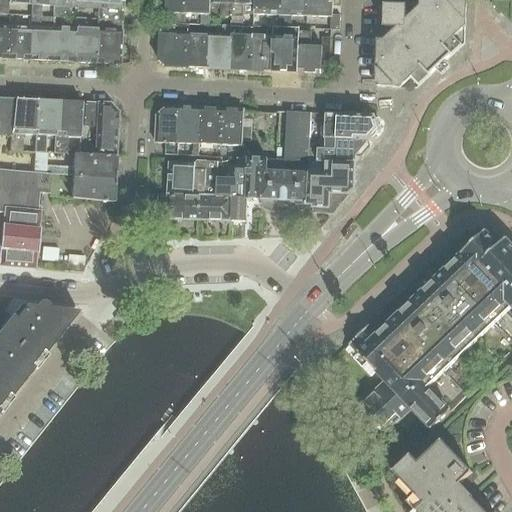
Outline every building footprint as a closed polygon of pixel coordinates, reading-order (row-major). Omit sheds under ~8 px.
[(31,0),(31,6),(30,17),(39,17),(40,7),(53,8),(53,0),(31,0)] [(52,18),(63,19),(63,9),(70,9),(75,9),(75,0),(53,0),(53,8),(52,18)] [(75,0),(75,9),(97,10),(97,0),(75,0)] [(109,22),(121,22),(122,0),(97,0),(97,10),(97,11),(96,21),(109,22)] [(162,0),(162,15),(175,15),(175,25),(175,26),(185,26),(186,16),(186,0),(162,0)] [(186,0),(186,16),(200,17),(200,26),(209,27),(210,17),(211,10),(210,10),(210,0),(186,0)] [(231,19),(232,0),(210,0),(210,10),(211,10),(220,11),(220,18),(231,19)] [(254,7),(254,0),(232,0),(231,19),(243,19),(244,7),(254,7)] [(261,17),(279,17),(280,17),(280,0),(254,0),(254,7),(253,28),(261,28),(261,17)] [(279,17),(278,29),(291,29),(291,18),(306,18),(306,0),(280,0),(280,17),(279,17)] [(339,31),(340,16),(332,16),(332,0),(306,0),(306,18),(322,18),(330,18),(329,31),(339,31)] [(377,88),(399,89),(410,78),(418,87),(462,46),(454,38),(465,27),(466,5),(421,3),(420,8),(419,10),(424,14),(410,27),(405,21),(405,8),(385,7),(384,28),(397,28),(402,34),(389,47),(384,42),(383,43),(378,43),(377,88)] [(7,9),(0,8),(0,14),(8,15),(8,4),(7,4),(7,9)] [(39,28),(39,17),(30,17),(30,28),(28,61),(51,62),(52,29),(39,28)] [(72,63),(74,29),(62,29),(63,19),(52,18),(52,29),(51,62),(72,63)] [(75,29),(74,29),(72,63),(95,64),(96,54),(97,31),(96,31),(85,30),(85,19),(75,19),(75,29)] [(121,32),(121,28),(121,22),(109,22),(96,21),(96,31),(97,31),(96,54),(95,64),(119,66),(121,32)] [(17,27),(8,27),(7,60),(28,61),(30,28),(17,27)] [(321,48),(310,47),(310,37),(311,33),(299,32),(299,30),(298,39),(299,39),(298,64),(297,74),(320,75),(321,63),(329,63),(330,39),(321,38),(321,48)] [(164,68),(186,69),(188,34),(177,33),(178,32),(161,32),(159,62),(159,63),(164,68)] [(209,35),(202,34),(188,34),(186,69),(207,70),(209,35)] [(209,35),(207,70),(229,71),(230,36),(222,36),(222,35),(209,35)] [(230,36),(229,71),(250,72),(251,37),(230,36)] [(272,63),(272,38),(266,38),(266,37),(252,36),(252,37),(251,37),(250,72),(271,73),(272,63)] [(272,38),(272,63),(271,73),(297,74),(298,64),(299,39),(298,39),(272,38)] [(0,247),(1,247),(0,254),(0,267),(34,270),(39,213),(38,213),(39,207),(38,207),(39,195),(50,195),(50,176),(46,175),(45,175),(8,172),(0,170),(0,138),(5,138),(5,140),(8,140),(9,139),(11,139),(12,135),(11,135),(14,110),(15,100),(0,99),(0,247)] [(11,139),(10,152),(22,153),(23,137),(34,138),(36,101),(15,100),(14,110),(11,135),(12,135),(11,139)] [(54,139),(57,139),(58,102),(36,101),(34,138),(34,153),(45,154),(46,138),(54,139)] [(80,140),(81,114),(81,104),(58,102),(57,139),(54,139),(53,154),(66,155),(68,139),(80,140)] [(94,156),(105,157),(115,157),(117,114),(118,114),(109,105),(85,104),(85,114),(83,128),(91,128),(91,129),(95,129),(94,144),(94,156)] [(166,145),(165,156),(178,156),(178,146),(180,108),(167,108),(167,107),(156,117),(157,117),(155,144),(166,145)] [(199,159),(200,147),(201,109),(180,108),(178,146),(193,146),(193,153),(192,153),(191,158),(199,159)] [(201,109),(200,147),(220,147),(222,110),(201,109)] [(222,110),(220,147),(242,148),(242,142),(243,130),(243,121),(243,120),(244,113),(244,111),(243,111),(222,110)] [(261,200),(260,207),(263,209),(266,210),(269,211),(271,211),(272,212),(293,213),(297,212),(300,211),(303,210),(307,209),(307,206),(308,175),(308,164),(309,150),(311,116),(287,115),(285,162),(284,174),(262,173),(261,200)] [(378,130),(374,117),(326,115),(325,141),(368,142),(378,130)] [(243,130),(242,142),(251,142),(252,131),(243,130)] [(360,158),(370,148),(368,142),(325,141),(324,151),(316,151),(316,164),(321,164),(332,165),(354,166),(354,164),(355,157),(360,158)] [(309,150),(308,164),(316,164),(316,151),(309,150)] [(114,181),(115,157),(105,157),(94,156),(73,156),(73,168),(46,167),(45,175),(46,175),(50,176),(72,177),(114,181)] [(236,171),(248,172),(248,160),(237,159),(236,171)] [(261,200),(262,173),(284,174),(285,162),(248,160),(248,172),(247,200),(261,200)] [(170,163),(168,196),(178,196),(200,197),(205,198),(207,162),(196,162),(194,164),(170,163)] [(218,169),(218,162),(207,162),(205,198),(200,197),(199,221),(221,221),(221,223),(223,225),(228,225),(231,224),(231,222),(232,222),(233,199),(217,198),(218,180),(218,169)] [(316,164),(308,164),(308,175),(307,206),(313,206),(313,214),(333,215),(353,190),(354,166),(332,165),(332,175),(320,175),(321,164),(316,164)] [(232,222),(246,222),(247,200),(248,172),(236,171),(236,181),(218,180),(217,198),(233,199),(232,222)] [(72,190),(71,199),(113,204),(114,181),(72,177),(72,190)] [(168,196),(153,195),(152,219),(157,219),(157,220),(199,221),(200,197),(178,196),(168,196)] [(349,345),(344,350),(370,377),(375,372),(385,383),(360,407),(370,418),(371,417),(377,422),(375,423),(386,434),(411,410),(431,431),(450,412),(435,396),(434,396),(433,396),(431,393),(430,392),(431,392),(429,390),(428,391),(427,390),(511,309),(511,247),(509,244),(505,240),(498,247),(494,243),(484,233),(475,241),(473,244),(472,244),(464,252),(461,255),(419,295),(420,296),(419,296),(420,297),(414,302),(414,301),(413,302),(413,301),(377,335),(369,327),(349,345)] [(0,330),(0,367),(22,384),(64,330),(48,317),(40,327),(39,325),(40,324),(32,318),(31,319),(21,312),(14,320),(11,317),(0,330)] [(0,411),(22,384),(0,367),(0,411)] [(463,511),(474,502),(463,490),(472,482),(468,478),(471,475),(472,475),(473,474),(441,442),(418,464),(410,456),(393,473),(423,505),(415,511),(463,511)] [(463,511),(484,511),(474,502),(463,511)]
